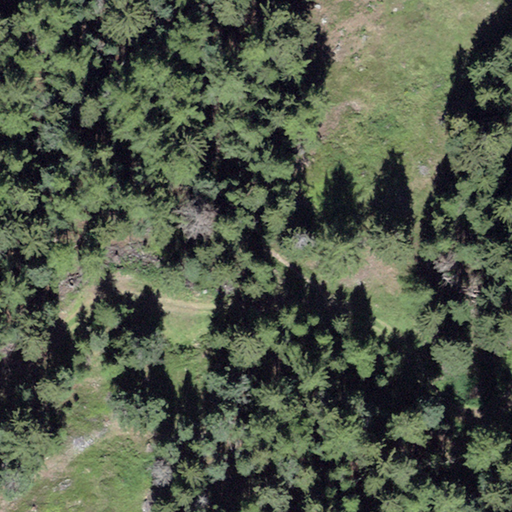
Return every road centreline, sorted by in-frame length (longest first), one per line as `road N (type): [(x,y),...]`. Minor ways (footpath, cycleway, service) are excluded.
road 1 (track): [(327,308),(0,415)]
road 2 (track): [(511,391),(484,418),(461,416),(441,402),(405,348),(362,313),(327,308)]
